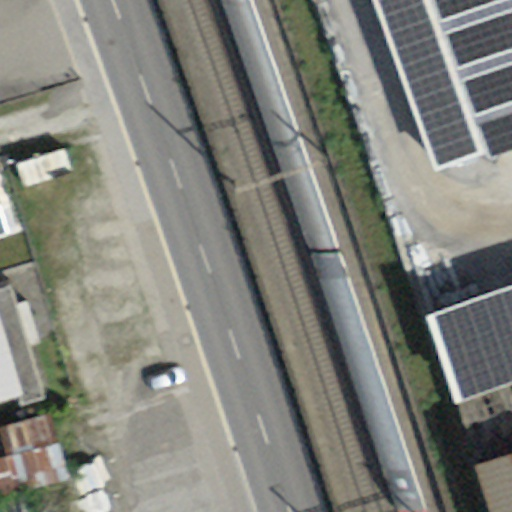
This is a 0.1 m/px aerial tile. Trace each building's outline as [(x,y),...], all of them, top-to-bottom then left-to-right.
[(511,0),(439,0),(488,137),(511,128),(511,0)] [(447,220),(399,235),(449,384),(511,363),(511,282),(472,296),(447,220)] [(5,276),(0,277),(0,387),(11,384),(15,396),(39,389),(5,276)] [(511,408),(499,370),(450,386),(474,459),(511,445),(511,408)] [(50,443),(43,414),(0,424),(0,430),(6,454),(50,443)] [(511,511),(511,445),(474,459),(491,511),(511,511)]
